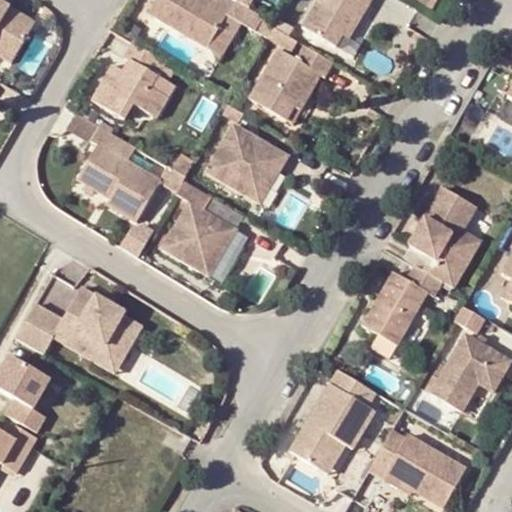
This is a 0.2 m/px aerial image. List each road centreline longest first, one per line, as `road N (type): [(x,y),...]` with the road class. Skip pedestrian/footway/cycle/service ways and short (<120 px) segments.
road 1 (residential): [(278,353),(40,220),(13,192),(19,150),(92,18)]
road 2 (residential): [(278,353),(480,0)]
road 3 (residential): [(214,471),(278,353)]
